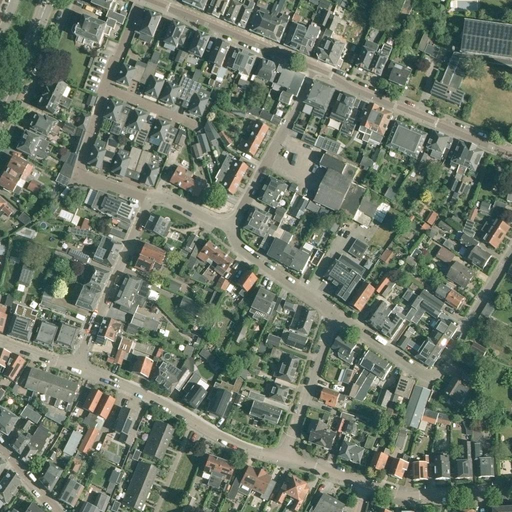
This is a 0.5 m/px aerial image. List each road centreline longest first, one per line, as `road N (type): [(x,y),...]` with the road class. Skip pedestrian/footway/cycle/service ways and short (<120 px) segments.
road 1 (residential): [(333,313),(432,376),(511,250)]
road 2 (residential): [(282,455),(225,440),(141,391),(78,368)]
road 3 (residential): [(314,68),(511,154)]
road 4 (residential): [(78,368),(149,198)]
road 5 (residential): [(228,230),(314,68)]
road 6 (residential): [(146,0),(314,68)]
road 7 (residential): [(0,153),(69,0)]
road 8 (residential): [(149,198),(79,177),(106,90)]
road 9 (residential): [(282,455),(333,313)]
road 10 (residential): [(511,491),(391,494),(362,485)]
road 11 (residential): [(228,230),(240,248),(333,313)]
road 12 (secondary): [(47,0),(0,114)]
